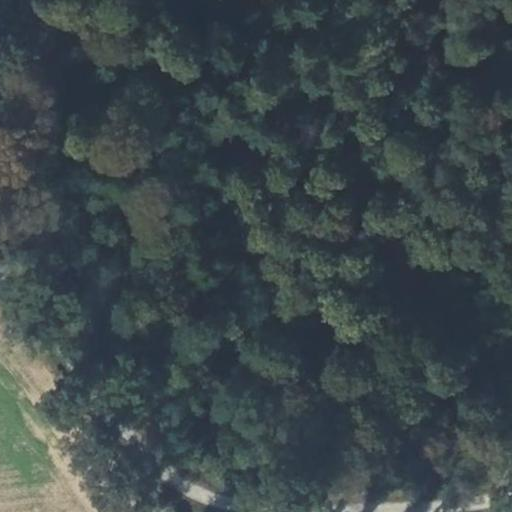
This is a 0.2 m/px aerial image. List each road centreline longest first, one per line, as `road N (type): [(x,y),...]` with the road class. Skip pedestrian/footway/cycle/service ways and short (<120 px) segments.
road 1 (track): [(203,511),(0,267)]
road 2 (track): [(511,495),(273,511)]
